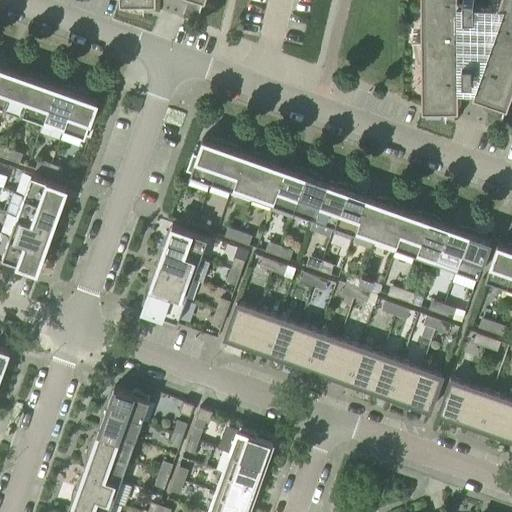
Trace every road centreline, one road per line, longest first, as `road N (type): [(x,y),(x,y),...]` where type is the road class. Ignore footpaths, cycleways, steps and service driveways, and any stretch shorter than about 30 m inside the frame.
road 1 (residential): [(511,177),(179,66)]
road 2 (residential): [(89,336),(179,66)]
road 3 (residential): [(89,336),(325,424)]
road 4 (residential): [(325,424),(511,491)]
road 5 (residential): [(179,66),(0,1)]
road 6 (residential): [(22,511),(89,336)]
